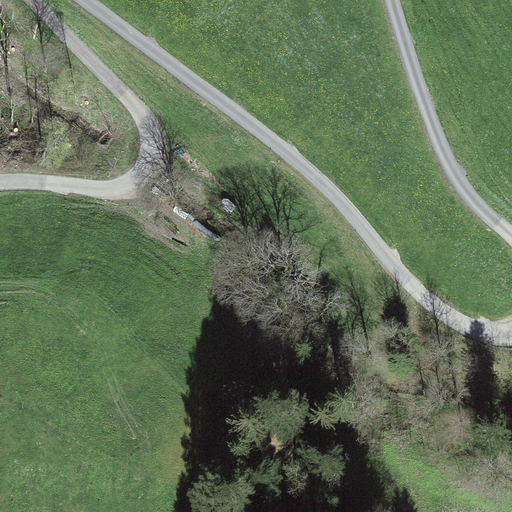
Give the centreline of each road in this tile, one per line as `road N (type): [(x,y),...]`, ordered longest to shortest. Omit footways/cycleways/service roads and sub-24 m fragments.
road 1 (track): [(511,331),(495,335),(443,315),(317,179),(83,0)]
road 2 (track): [(0,181),(114,187),(138,175),(151,148),(147,125),(127,98),(31,0)]
road 3 (track): [(394,0),(449,167),(472,202),(511,235)]
